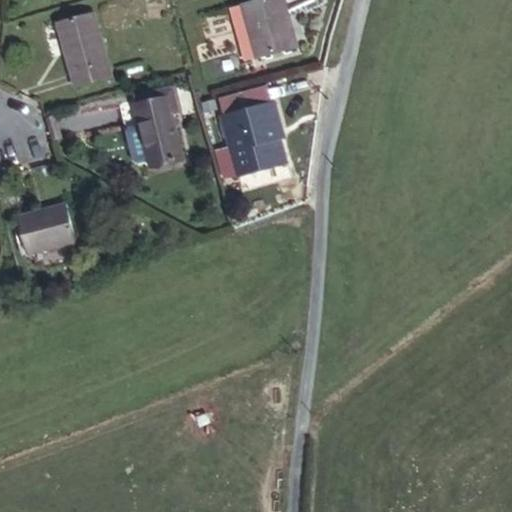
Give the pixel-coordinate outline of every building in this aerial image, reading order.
[(299,58),(284,7),(246,18),(261,68),(299,58)] [(116,87),(99,27),(62,37),(77,97),(116,87)] [(189,180),(173,118),(142,128),(159,189),(189,180)] [(282,118),(231,131),(247,191),(291,176),(282,146),(288,143),(282,118)] [(70,219),(23,231),(33,264),(80,251),(70,219)]
